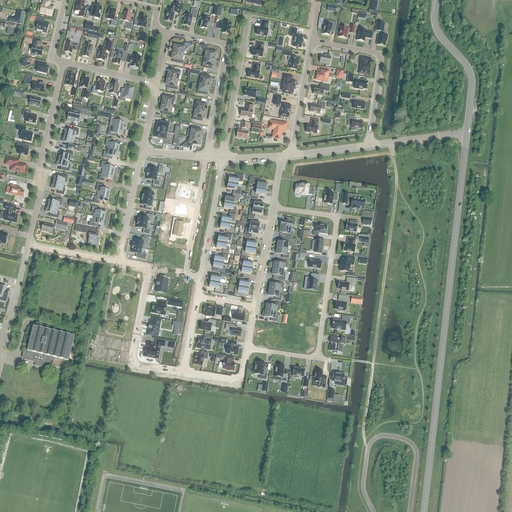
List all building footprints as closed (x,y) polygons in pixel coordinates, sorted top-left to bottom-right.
[(39,13),(51,15),(53,8),(48,7),(49,2),(43,0),(42,6),(41,5),(39,13)] [(377,0),(370,0),(369,10),(375,11),(377,0)] [(77,1),(75,11),(79,12),(78,17),(81,17),(85,18),(87,11),(87,9),(83,8),(84,3),(77,1)] [(165,20),(172,22),(174,13),(178,14),(180,5),(174,4),(172,11),(167,9),(165,20)] [(90,17),(99,19),(99,18),(100,18),(101,14),(100,14),(101,7),(100,7),(100,6),(94,5),(94,6),(93,5),(90,17)] [(109,8),(106,19),(111,20),(110,26),(116,27),(118,19),(114,18),(116,10),(109,8)] [(191,9),(190,16),(188,15),(187,14),(182,17),(184,19),(183,25),(190,27),(192,18),(196,19),(198,10),(191,9)] [(9,18),(8,22),(22,25),(25,13),(17,11),(15,19),(9,18)] [(358,18),(365,19),(366,12),(359,11),(358,18)] [(120,19),(123,20),(122,21),(126,22),(125,29),(131,30),(132,23),(129,22),(131,14),(124,12),(124,16),(121,15),(120,19)] [(135,19),(133,26),(134,26),(145,28),(147,22),(146,21),(147,17),(140,16),(140,20),(139,20),(138,20),(135,19)] [(44,23),(44,19),(45,19),(35,17),(34,21),(35,21),(38,22),(37,27),(36,29),(43,31),(42,33),(47,34),(49,25),(49,24),(44,23)] [(200,28),(207,29),(209,21),(210,21),(211,18),(207,17),(206,18),(202,17),(201,21),(200,21),(199,25),(200,25),(200,28)] [(256,33),(256,34),(266,36),(268,29),(267,29),(268,22),(261,21),(260,27),(257,27),(256,30),(256,31),(255,33),(256,33)] [(324,24),(322,34),(329,35),(330,32),(335,33),(337,23),(325,21),(324,24)] [(0,22),(0,26),(1,27),(0,28),(4,29),(4,27),(8,27),(6,33),(12,35),(13,29),(9,28),(13,29),(14,25),(14,23),(9,22),(8,24),(2,22),(2,23),(0,22)] [(222,30),(222,33),(229,34),(231,24),(224,22),(224,23),(219,22),(217,29),(222,30)] [(381,46),(385,46),(385,42),(386,42),(387,35),(385,35),(385,32),(383,32),(384,24),(377,22),(375,31),(379,31),(376,45),(381,46)] [(15,31),(14,36),(19,37),(22,25),(18,24),(16,31),(15,31)] [(338,37),(346,39),(347,33),(349,33),(353,34),(355,26),(351,25),(350,29),(348,28),(340,27),(338,37)] [(289,36),(294,37),(292,46),(300,48),(303,36),(296,34),(297,29),(291,28),(289,36)] [(366,31),(358,29),(356,40),(364,42),(365,38),(367,38),(371,39),(373,33),(366,31)] [(87,37),(97,40),(98,34),(88,31),(87,37)] [(138,41),(145,43),(147,35),(139,33),(138,41)] [(68,39),(67,42),(64,52),(71,54),(72,50),(77,51),(78,45),(74,44),(71,43),(72,41),(72,40),(71,40),(68,39)] [(40,48),(41,42),(34,40),(33,46),(31,54),(31,55),(32,56),(34,57),(35,56),(35,55),(41,56),(43,49),(40,48)] [(96,59),(104,61),(106,52),(110,53),(112,43),(105,42),(104,50),(99,49),(96,59)] [(172,52),(183,54),(183,51),(193,45),(185,43),(184,45),(181,47),(176,46),(176,45),(173,45),(172,52)] [(253,48),(251,55),(262,57),(263,50),(264,44),(257,43),(256,48),(253,48)] [(82,56),(89,58),(90,51),(91,51),(92,47),(84,45),(83,52),(82,56)] [(205,58),(215,60),(217,53),(214,52),(214,53),(209,52),(207,49),(207,47),(199,45),(205,55),(205,58)] [(111,51),(110,58),(113,59),(114,59),(113,64),(119,65),(120,61),(121,61),(123,53),(122,53),(116,52),(115,52),(111,51)] [(288,69),(296,70),(298,59),(291,57),(292,53),(283,51),(283,55),(288,56),(288,61),(290,61),(288,69)] [(183,54),(172,52),(171,56),(172,57),(171,59),(173,59),(172,62),(182,64),(183,61),(181,61),(183,54)] [(324,57),(321,56),(320,63),(329,64),(330,58),(330,55),(325,54),(324,57)] [(133,68),(136,69),(137,68),(138,68),(141,57),(133,55),(133,56),(129,55),(127,63),(131,64),(130,67),(133,67),(133,68)] [(368,58),(359,57),(358,64),(360,64),(358,73),(365,74),(365,75),(369,75),(369,71),(370,65),(367,64),(368,58)] [(215,60),(205,58),(203,64),(202,64),(202,67),(211,69),(212,66),(213,67),(214,64),(215,64),(215,60)] [(253,68),(253,70),(249,70),(247,77),(258,79),(259,72),(259,71),(260,65),(253,64),(253,65),(253,67),(253,68)] [(48,69),(48,67),(38,65),(36,72),(47,74),(47,73),(48,73),(49,69),(48,69)] [(167,74),(166,78),(177,80),(178,74),(180,75),(180,71),(171,69),(170,72),(169,72),(168,74),(167,74)] [(315,80),(327,82),(329,72),(321,70),(320,74),(317,73),(315,80)] [(74,81),(76,75),(68,73),(67,77),(65,85),(73,87),(75,81),(74,81)] [(201,78),(200,84),(211,86),(211,82),(211,80),(210,79),(210,76),(200,75),(200,78),(201,78)] [(292,92),(294,82),(291,81),(291,77),(284,76),(281,90),(283,91),(283,93),(290,94),(291,92),(292,92)] [(84,91),(83,91),(82,98),(88,100),(90,92),(86,92),(89,78),(82,77),(80,88),(84,89),(84,91)] [(177,80),(166,78),(166,83),(166,85),(167,85),(167,88),(176,90),(177,87),(176,87),(177,80)] [(96,87),(93,86),(91,93),(97,94),(97,92),(102,93),(105,82),(97,80),(96,87)] [(367,82),(363,81),(355,80),(354,89),(362,90),(362,89),(366,89),(367,82)] [(43,88),(44,85),(40,84),(33,82),(32,90),(42,92),(43,88)] [(108,84),(106,90),(107,90),(110,91),(109,93),(116,95),(119,85),(112,83),(111,85),(108,84)] [(211,86),(200,84),(199,91),(197,90),(197,94),(207,95),(207,92),(209,93),(209,90),(210,91),(211,86)] [(323,88),(314,87),(313,94),(322,96),(323,91),(329,92),(330,86),(324,85),(323,88)] [(131,100),(134,88),(125,86),(124,94),(120,93),(119,100),(122,101),(123,98),(131,100)] [(13,95),(23,97),(24,91),(15,89),(13,95)] [(245,89),(244,96),(248,96),(250,97),(255,98),(255,97),(256,91),(256,90),(249,89),(249,90),(245,89)] [(162,100),(161,104),(172,107),(173,100),(174,101),(175,97),(165,95),(164,98),(163,98),(163,100),(162,100)] [(279,104),(281,97),(275,96),(273,104),(278,105),(277,108),(281,108),(280,116),(288,117),(290,106),(279,104)] [(30,98),(27,97),(27,100),(30,100),(29,105),(39,107),(41,100),(30,97),(30,98)] [(196,104),(195,111),(206,112),(207,108),(206,108),(206,106),(205,106),(205,103),(195,101),(195,104),(196,104)] [(365,103),(354,101),(353,108),(364,110),(364,109),(365,106),(364,106),(365,103)] [(325,103),(318,102),(318,106),(311,105),(310,112),(316,113),(315,114),(319,115),(320,110),(324,110),(325,103)] [(240,116),(251,118),(252,111),(253,105),(246,103),(246,104),(246,107),(245,108),(246,108),(246,110),(241,109),(240,116)] [(172,107),(161,104),(160,109),(161,109),(160,111),(162,111),(161,114),(171,116),(172,113),(170,113),(172,107)] [(90,111),(73,107),(72,110),(70,110),(69,114),(68,114),(66,123),(67,123),(67,120),(73,121),(74,121),(78,122),(80,117),(79,116),(79,115),(88,117),(90,111)] [(30,111),(24,110),(22,116),(26,117),(25,121),(35,124),(37,116),(30,115),(30,111)] [(206,112),(195,111),(194,117),(193,117),(192,120),(202,122),(202,119),(204,119),(204,117),(205,117),(206,112)] [(112,124),(112,126),(122,129),(124,123),(119,122),(120,122),(117,121),(117,118),(111,116),(109,123),(112,124)] [(355,121),(355,117),(347,116),(347,120),(352,121),(351,127),(351,131),(350,131),(350,132),(357,131),(357,130),(357,128),(361,129),(362,122),(355,121)] [(311,123),(311,124),(311,126),(307,125),(306,132),(316,134),(318,127),(317,127),(318,121),(311,119),(311,123)] [(156,126),(155,130),(166,133),(167,126),(169,127),(169,123),(160,121),(159,124),(158,124),(157,126),(156,126)] [(280,138),(280,136),(281,131),(285,132),(286,124),(270,121),(269,129),(274,130),(273,135),(273,136),(274,137),(275,138),(278,138),(279,138),(280,138)] [(241,128),(242,128),(242,131),(237,130),(236,137),(247,139),(248,132),(246,132),(247,129),(248,124),(242,123),(241,128)] [(18,126),(17,130),(22,131),(20,139),(31,142),(33,134),(25,132),(26,127),(18,126)] [(122,129),(112,126),(111,129),(108,129),(107,135),(113,137),(114,134),(117,134),(121,135),(122,129)] [(173,145),(179,146),(180,142),(177,142),(178,138),(182,139),(182,135),(178,135),(179,127),(175,126),(173,145)] [(187,136),(190,137),(201,139),(202,134),(201,134),(201,132),(200,132),(201,129),(192,127),(192,130),(188,129),(187,136)] [(63,136),(74,139),(75,136),(77,136),(79,130),(72,128),(72,132),(69,131),(65,130),(63,136)] [(155,130),(154,138),(156,138),(156,137),(162,138),(164,142),(163,144),(172,146),(165,136),(166,133),(155,130)] [(74,139),(63,136),(62,142),(66,143),(67,143),(66,145),(68,145),(67,149),(79,152),(80,147),(75,145),(76,142),(73,141),(74,139)] [(187,140),(186,143),(180,147),(188,148),(189,146),(192,144),(197,145),(197,146),(200,146),(201,139),(190,137),(190,140),(187,140)] [(107,146),(107,149),(118,151),(119,145),(115,145),(115,144),(112,144),(113,140),(106,139),(105,146),(107,146)] [(17,154),(27,156),(29,149),(22,148),(23,144),(16,143),(15,149),(18,150),(17,154)] [(118,151),(107,149),(106,152),(104,151),(102,158),(109,159),(109,156),(112,157),(112,156),(116,157),(118,151)] [(59,154),(58,159),(68,162),(70,156),(73,156),(73,153),(67,152),(66,155),(63,154),(63,155),(59,154)] [(25,166),(17,164),(18,161),(7,158),(5,165),(12,166),(11,171),(17,172),(17,171),(24,173),(25,166)] [(68,162),(58,159),(56,165),(60,166),(60,167),(63,167),(63,171),(69,172),(70,165),(68,165),(68,162)] [(103,169),(102,172),(113,174),(114,168),(110,167),(107,166),(108,163),(102,161),(100,168),(103,169)] [(160,176),(160,173),(162,173),(163,167),(159,166),(158,170),(148,168),(148,171),(147,171),(147,173),(160,176)] [(182,172),(180,181),(192,183),(193,175),(189,174),(190,171),(183,170),(183,173),(182,172)] [(113,174),(102,172),(102,174),(99,174),(98,181),(104,182),(105,179),(108,179),(112,180),(113,174)] [(146,179),(153,181),(152,185),(159,186),(160,180),(159,180),(160,176),(147,173),(146,176),(147,176),(146,179)] [(228,181),(228,183),(238,185),(238,182),(242,182),(243,176),(236,174),(235,178),(228,177),(228,181)] [(54,177),(52,183),(63,185),(64,182),(66,183),(68,176),(61,175),(61,178),(58,177),(58,178),(54,177)] [(257,185),(256,188),(266,190),(266,188),(267,189),(268,184),(261,183),(261,180),(255,179),(254,184),(257,185)] [(63,185),(52,183),(51,189),(55,189),(55,190),(58,191),(57,194),(63,195),(65,189),(62,188),(63,185)] [(228,183),(227,185),(226,189),(233,190),(233,194),(240,195),(241,189),(237,188),(238,185),(228,183)] [(98,191),(98,194),(108,196),(110,190),(105,190),(106,189),(103,189),(103,185),(97,184),(95,191),(98,191)] [(307,194),(313,194),(314,188),(308,187),(309,185),(302,184),(302,185),(296,184),(295,193),(301,193),(301,194),(307,195),(307,194)] [(10,185),(8,194),(22,197),(23,191),(20,190),(20,188),(10,185)] [(181,189),(180,189),(178,197),(189,199),(190,191),(186,190),(186,187),(181,186),(181,189)] [(266,190),(256,188),(256,192),(253,191),(252,197),(258,198),(259,195),(266,196),(267,192),(266,192),(266,190)] [(142,198),(153,201),(155,190),(149,189),(148,193),(144,192),(143,196),(142,196),(143,196),(142,198)] [(325,192),(324,204),(331,205),(332,201),(337,201),(338,195),(333,194),(333,193),(330,193),(329,193),(325,192)] [(347,204),(348,203),(352,203),(352,206),(353,207),(353,208),(356,208),(358,208),(359,208),(359,207),(364,208),(365,199),(353,198),(354,194),(349,193),(344,192),(343,203),(347,204)] [(108,196),(98,194),(97,197),(94,196),(93,203),(99,204),(100,201),(103,202),(103,201),(107,202),(108,196)] [(224,201),(224,203),(234,204),(235,201),(238,202),(239,195),(232,194),(232,198),(225,197),(224,201)] [(48,200),(47,206),(57,209),(58,206),(61,206),(62,200),(56,198),(55,202),(52,201),(48,200)] [(142,201),(141,205),(145,206),(145,210),(151,211),(153,201),(142,198),(142,201),(141,200),(141,201),(142,201)] [(253,205),(253,208),(263,210),(263,208),(264,204),(257,203),(258,199),(251,198),(250,204),(253,205)] [(70,199),(68,206),(76,208),(77,201),(70,199)] [(175,205),(174,214),(181,215),(181,214),(187,215),(187,211),(187,208),(186,207),(186,205),(179,203),(178,206),(175,205)] [(234,204),(224,203),(224,204),(223,208),(229,210),(229,213),(235,214),(236,208),(233,208),(234,204)] [(1,212),(0,216),(0,219),(4,220),(4,221),(10,222),(10,221),(16,223),(18,216),(13,215),(14,211),(15,212),(16,208),(16,206),(6,204),(5,208),(4,209),(7,210),(6,213),(1,212)] [(57,209),(47,206),(45,212),(49,213),(52,214),(52,217),(58,219),(59,212),(57,211),(57,209)] [(94,214),(93,217),(104,219),(105,213),(101,212),(98,211),(99,208),(92,207),(91,213),(94,214)] [(254,217),(255,214),(262,216),(263,211),(262,211),(263,210),(253,208),(252,211),(249,211),(248,216),(254,217)] [(138,220),(137,222),(147,224),(148,221),(152,222),(153,216),(146,214),(146,218),(139,217),(138,220)] [(221,221),(221,222),(230,224),(231,221),(234,221),(235,215),(229,214),(228,218),(221,216),(221,221)] [(104,219),(93,217),(92,219),(90,219),(88,226),(95,227),(95,224),(98,224),(102,225),(104,219)] [(173,218),(171,229),(183,231),(184,224),(178,223),(178,219),(173,218)] [(248,218),(247,224),(250,224),(249,228),(259,229),(259,228),(260,228),(260,224),(254,222),(254,219),(248,218)] [(281,227),(291,229),(292,225),(294,225),(295,220),(289,218),(289,221),(281,220),(280,224),(281,224),(281,227)] [(68,224),(56,221),(55,225),(60,227),(60,229),(66,230),(68,224)] [(346,223),(345,231),(356,232),(357,225),(357,222),(350,221),(351,221),(351,224),(346,223)] [(137,225),(136,228),(143,229),(142,233),(149,235),(151,228),(147,227),(147,224),(137,222),(137,225)] [(230,224),(221,222),(220,224),(219,228),(226,229),(225,233),(232,234),(233,228),(230,227),(230,224)] [(49,233),(53,234),(54,230),(53,230),(54,226),(43,224),(43,227),(42,227),(40,233),(41,233),(41,231),(49,233)] [(312,232),(312,235),(318,236),(318,233),(326,234),(327,226),(316,225),(315,232),(312,232)] [(88,234),(88,236),(89,237),(88,243),(97,245),(98,245),(99,242),(100,238),(96,238),(97,235),(97,236),(98,231),(75,226),(74,231),(88,234)] [(242,234),(242,236),(244,237),(251,238),(251,234),(258,235),(259,231),(259,229),(249,228),(246,227),(245,230),(244,235),(242,234)] [(291,229),(281,227),(280,228),(279,232),(280,232),(279,233),(286,234),(286,237),(292,238),(293,233),(290,232),(291,229)] [(182,237),(183,231),(171,229),(169,239),(174,240),(175,236),(182,237)] [(217,240),(217,242),(227,244),(227,240),(230,241),(231,235),(225,234),(224,237),(218,236),(217,240)] [(133,244),(132,246),(142,249),(145,249),(145,245),(147,245),(148,239),(142,238),(141,242),(134,240),(133,244)] [(246,244),(246,247),(255,249),(256,247),(257,243),(250,242),(251,239),(244,238),(243,243),(246,244)] [(347,244),(344,244),(343,251),(354,253),(355,245),(354,245),(355,239),(347,238),(347,244)] [(277,243),(276,248),(287,250),(288,246),(290,247),(291,241),(285,240),(285,243),(278,242),(278,243),(277,243)] [(317,241),(315,253),(323,254),(324,248),(326,248),(326,246),(324,246),(325,240),(324,240),(324,242),(317,241)] [(227,244),(217,242),(217,244),(216,244),(216,248),(222,249),(222,252),(228,253),(229,248),(226,247),(227,244)] [(179,250),(170,248),(170,244),(165,243),(164,247),(167,248),(166,253),(179,256),(179,253),(179,250)] [(132,249),(131,253),(139,254),(138,259),(145,260),(146,254),(144,253),(145,249),(142,249),(132,246),(131,249),(132,249)] [(255,249),(246,247),(245,251),(242,250),(241,256),(247,257),(248,254),(255,255),(255,251),(255,249)] [(287,250),(276,248),(275,253),(276,253),(276,254),(283,255),(282,258),(288,259),(289,254),(287,253),(287,250)] [(168,259),(177,261),(178,258),(179,256),(166,253),(164,263),(167,263),(168,259)] [(214,260),(213,262),(223,264),(224,260),(227,261),(228,255),(222,254),(221,257),(214,256),(213,260),(214,260)] [(341,260),(341,264),(340,264),(341,265),(340,267),(340,271),(344,272),(347,272),(349,273),(349,272),(350,264),(353,265),(354,258),(348,257),(345,257),(344,260),(341,260)] [(243,264),(242,267),(252,269),(252,267),(253,263),(246,262),(247,259),(241,258),(240,261),(240,263),(243,264)] [(306,259),(305,262),(309,262),(308,268),(309,268),(319,269),(319,270),(320,270),(321,261),(320,261),(314,260),(313,260),(310,260),(306,259)] [(273,264),(272,269),(283,271),(284,267),(286,268),(287,262),(281,261),(281,264),(274,263),(274,264),(273,264)] [(212,268),(219,269),(218,272),(224,273),(226,267),(223,267),(223,264),(213,262),(213,263),(212,268)] [(283,271),(272,269),(272,274),(272,275),(279,276),(278,279),(284,280),(285,275),(283,274),(283,271)] [(303,288),(303,289),(316,291),(317,285),(318,285),(317,285),(317,281),(316,280),(317,275),(319,275),(311,274),(310,278),(305,277),(305,278),(305,283),(308,283),(307,289),(303,288)] [(239,281),(238,287),(248,288),(248,287),(249,287),(250,283),(243,281),(243,278),(237,277),(237,280),(239,281)] [(156,285),(156,286),(158,286),(157,292),(166,294),(168,280),(159,278),(158,283),(157,283),(157,285),(156,285)] [(346,283),(344,283),(338,282),(337,289),(348,291),(349,286),(354,287),(355,279),(346,278),(346,283)] [(220,283),(210,281),(210,283),(209,283),(208,287),(215,288),(215,291),(221,293),(222,287),(219,286),(220,283)] [(269,285),(269,290),(280,292),(280,288),(283,289),(284,283),(278,282),(277,285),(270,284),(270,285),(269,285)] [(248,288),(238,287),(238,290),(235,289),(234,295),(240,296),(241,293),(248,294),(248,290),(248,288)] [(280,292),(269,290),(268,295),(268,296),(275,297),(274,300),(280,301),(281,296),(279,295),(280,292)] [(312,299),(311,299),(309,299),(309,300),(308,300),(309,296),(303,295),(302,302),(304,302),(304,307),(315,309),(316,301),(312,301),(312,299)] [(346,297),(344,297),(339,296),(338,302),(335,302),(334,306),(335,306),(335,309),(339,310),(339,312),(343,312),(343,311),(345,311),(346,303),(345,303),(346,297)] [(168,300),(167,305),(182,308),(183,302),(168,299),(168,300)] [(153,305),(152,313),(164,315),(166,307),(164,307),(165,303),(158,302),(157,306),(153,305)] [(266,306),(265,311),(276,313),(276,309),(279,310),(280,304),(274,303),(273,306),(266,305),(266,306)] [(204,307),(203,314),(207,315),(213,317),(214,312),(216,312),(216,314),(221,315),(222,308),(217,307),(217,309),(215,308),(208,307),(208,308),(204,307)] [(276,313),(265,311),(264,316),(264,317),(271,318),(271,321),(277,322),(278,317),(275,316),(276,313)] [(233,319),(243,321),(244,314),(242,313),(238,312),(235,312),(233,319)] [(309,316),(309,313),(303,312),(302,317),(305,317),(304,327),(312,328),(313,317),(309,316)] [(350,318),(344,317),(342,317),(341,321),(333,320),(332,329),(345,331),(346,325),(349,325),(350,318)] [(149,329),(148,334),(157,336),(160,320),(153,319),(152,322),(150,321),(149,326),(148,326),(149,327),(149,329),(148,329),(149,329)] [(201,322),(200,329),(210,331),(211,328),(212,327),(215,328),(219,328),(220,322),(216,321),(209,320),(208,324),(206,323),(201,322)] [(68,361),(74,336),(64,334),(65,330),(40,324),(40,328),(33,326),(27,348),(24,348),(22,358),(24,358),(24,360),(35,363),(34,366),(49,370),(50,365),(53,365),(55,358),(68,361)] [(231,335),(240,337),(241,330),(233,329),(234,325),(226,324),(225,330),(231,331),(231,335)] [(261,333),(272,334),(272,331),(276,331),(277,325),(270,324),(269,328),(262,327),(261,333)] [(311,335),(310,335),(305,335),(306,332),(299,331),(298,336),(302,337),(300,346),(309,348),(311,335)] [(271,338),(272,334),(261,333),(260,339),(268,340),(267,344),(274,345),(274,341),(273,341),(274,339),(271,338)] [(197,344),(196,348),(202,349),(209,350),(210,340),(212,341),(212,337),(204,335),(203,339),(198,338),(197,344)] [(342,344),(344,344),(345,344),(346,339),(341,338),(341,339),(337,338),(337,337),(334,336),(334,337),(331,336),(330,343),(332,344),(332,345),(329,345),(329,351),(333,351),(333,353),(337,353),(337,352),(342,352),(343,346),(342,346),(342,344)] [(145,351),(144,356),(156,358),(157,358),(159,350),(160,346),(164,347),(165,341),(156,340),(155,345),(148,344),(147,348),(146,348),(145,348),(145,351)] [(238,348),(235,348),(236,343),(229,342),(228,347),(227,347),(226,353),(237,355),(238,348)] [(194,360),(194,365),(202,366),(203,358),(207,359),(206,359),(207,359),(208,353),(200,352),(201,352),(200,355),(195,354),(195,358),(194,358),(194,360)] [(234,371),(235,364),(232,363),(233,358),(225,357),(225,362),(224,362),(222,369),(226,369),(226,370),(230,371),(230,370),(234,371)] [(264,364),(256,363),(254,375),(259,376),(259,380),(266,381),(267,373),(263,373),(264,364)] [(282,366),(276,365),(275,377),(279,377),(278,381),(286,382),(287,375),(282,374),(283,367),(281,367),(282,366)] [(300,369),(300,368),(298,368),(293,368),(292,376),(296,376),(295,378),(298,379),(299,377),(303,377),(304,369),(300,369)] [(313,377),(312,382),(318,383),(317,388),(324,389),(325,381),(326,377),(321,376),(322,372),(315,371),(314,377),(313,377)] [(347,378),(344,378),(343,378),(344,375),(340,374),(340,373),(337,373),(337,374),(333,373),(332,381),(341,382),(340,386),(345,386),(347,378)] [(328,390),(326,401),(338,402),(339,396),(333,395),(334,391),(328,390)]
